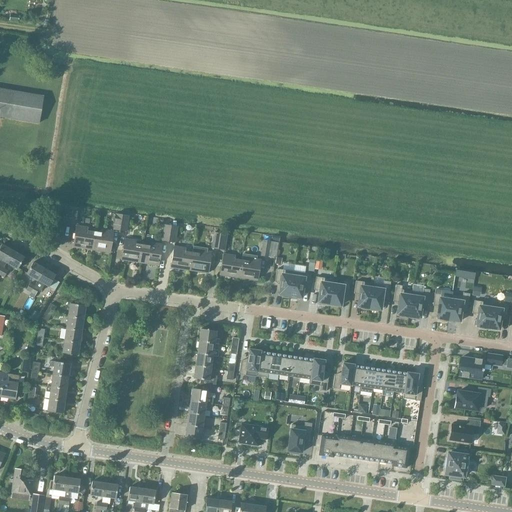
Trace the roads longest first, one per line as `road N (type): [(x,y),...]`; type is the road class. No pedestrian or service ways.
road 1 (residential): [(414,501),(168,464)]
road 2 (residential): [(438,340),(264,314)]
road 3 (residential): [(75,449),(118,292)]
road 4 (residential): [(414,501),(438,340)]
road 5 (residential): [(168,464),(189,304)]
road 6 (residential): [(0,227),(118,292)]
